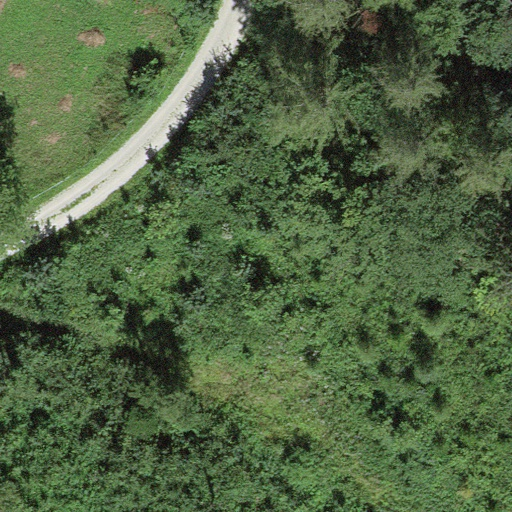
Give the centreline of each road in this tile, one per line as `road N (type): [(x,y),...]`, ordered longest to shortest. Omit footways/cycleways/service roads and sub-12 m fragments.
road 1 (track): [(386,486),(249,383),(47,327),(0,296)]
road 2 (track): [(0,232),(64,204),(124,164),(173,111),(242,0)]
